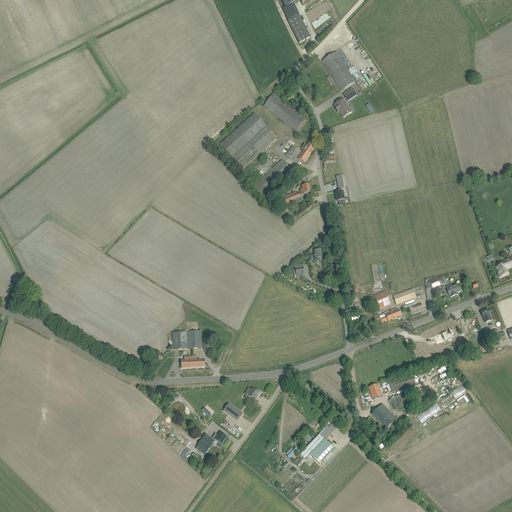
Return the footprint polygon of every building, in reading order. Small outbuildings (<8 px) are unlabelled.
[(286,7),(283,9),(288,21),(292,30),(297,39),(299,44),(310,38),(308,34),(304,24),(299,15),(294,4),(286,7)] [(356,82),(336,52),(322,61),(341,91),(356,82)] [(357,95),(356,94),(357,93),(354,89),(353,90),(352,88),(344,94),(348,101),(357,95)] [(296,132),(303,123),(306,119),(273,94),(270,98),(263,107),(296,132)] [(349,114),(352,112),(343,100),(335,105),(335,106),(334,107),(337,111),(339,109),(344,117),(343,118),(344,118),(346,116),(347,116),(349,114)] [(266,126),(254,113),(220,144),(232,157),(266,126)] [(243,169),(277,139),(266,127),(232,158),(243,169)] [(309,143),(307,146),(305,144),(302,148),(304,150),(298,159),(304,164),(316,147),(309,143)] [(286,155),(294,161),(301,151),(293,145),(286,155)] [(262,198),(293,172),(282,160),(252,186),(262,198)] [(300,194),(305,193),(310,192),(309,185),(304,185),(301,186),(302,189),(300,190),(300,194)] [(340,192),(335,193),(337,202),(338,201),(339,205),(345,204),(344,200),(343,192),(340,192)] [(301,198),(298,193),(284,199),(287,204),(301,198)] [(311,257),(311,260),(314,262),(314,264),(315,263),(320,262),(319,259),(322,258),(320,250),(316,251),(315,251),(315,255),(312,256),(311,256),(311,257)] [(511,267),(511,257),(501,262),(502,265),(495,268),(499,278),(510,274),(508,269),(511,267)] [(302,264),(294,265),(297,279),(304,277),(303,273),(304,273),(302,264)] [(438,278),(429,281),(429,282),(430,283),(432,288),(441,285),(439,280),(438,278)] [(458,284),(452,287),(452,285),(450,286),(446,287),(447,289),(449,296),(450,296),(450,297),(458,295),(457,292),(458,292),(458,293),(461,292),(458,284)] [(393,296),(395,301),(396,305),(416,298),(415,293),(413,289),(396,295),(393,296)] [(391,306),(385,292),(374,296),(380,310),(391,306)] [(392,310),(388,312),(389,314),(390,317),(394,315),(396,319),(401,316),(399,311),(398,311),(397,309),(392,310)] [(481,313),(483,317),(483,319),(485,323),(492,321),(490,316),(490,315),(488,310),(481,313)] [(378,314),(374,316),(376,321),(380,320),(381,323),(387,321),(388,322),(396,319),(394,315),(390,317),(389,314),(388,312),(385,313),(385,314),(380,316),(379,317),(378,314)] [(468,349),(460,328),(456,329),(463,351),(468,349)] [(202,348),(201,331),(201,330),(199,330),(199,331),(187,332),(188,349),(192,349),(202,348)] [(443,332),(432,336),(434,340),(437,339),(438,343),(452,338),(449,330),(443,333),(443,332)] [(489,333),(493,344),(501,341),(499,336),(496,330),(489,333)] [(188,349),(187,332),(173,333),(174,350),(188,349)] [(479,345),(481,352),(487,350),(485,343),(479,345)] [(181,360),(182,369),(193,368),(192,357),(184,357),(184,361),(182,361),(181,360)] [(205,367),(205,362),(205,360),(197,361),(196,357),(192,357),(193,368),(205,367)] [(417,384),(421,383),(420,381),(431,378),(429,371),(414,375),(417,384)] [(392,393),(416,385),(413,376),(389,384),(392,393)] [(369,387),(372,399),(382,396),(378,384),(369,387)] [(422,424),(469,394),(463,385),(451,393),(450,392),(448,394),(449,396),(417,417),(422,424)] [(246,395),(244,398),(246,400),(249,397),(253,400),(254,401),(260,394),(259,394),(261,392),(257,389),(255,391),(252,389),(251,391),(249,388),(244,394),(246,395)] [(395,398),(394,396),(389,401),(396,408),(398,407),(400,409),(409,401),(403,394),(395,398)] [(229,404),(224,411),(234,419),(239,411),(229,404)] [(386,430),(390,426),(397,419),(386,408),(382,404),(372,415),(386,430)] [(249,418),(254,411),(250,408),(245,414),(249,418)] [(204,455),(210,447),(215,440),(222,445),(227,438),(221,433),(218,436),(216,434),(212,439),(206,435),(205,436),(202,440),(195,449),(204,455)] [(308,433),(300,441),(303,444),(311,435),(308,433)] [(309,455),(319,464),(329,452),(333,448),(324,440),(309,455)]
